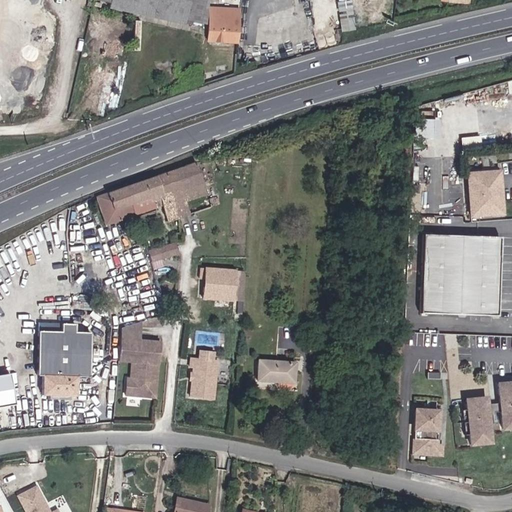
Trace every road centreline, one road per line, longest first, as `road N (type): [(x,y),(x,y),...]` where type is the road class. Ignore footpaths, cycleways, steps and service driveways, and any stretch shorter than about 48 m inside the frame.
road 1 (residential): [(0,447),(164,437),(480,503),(511,500)]
road 2 (trunk): [(511,17),(240,88),(90,142)]
road 3 (trunk): [(102,167),(250,113),(511,44)]
